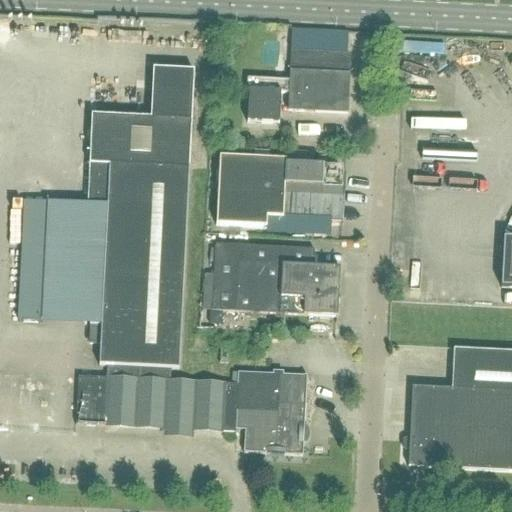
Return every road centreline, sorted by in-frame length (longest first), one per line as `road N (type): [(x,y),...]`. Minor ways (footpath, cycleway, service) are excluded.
road 1 (primary): [(511,21),(82,0)]
road 2 (unclassified): [(361,511),(377,146)]
